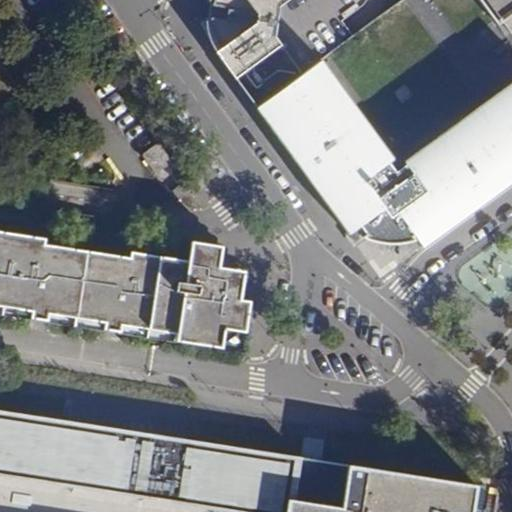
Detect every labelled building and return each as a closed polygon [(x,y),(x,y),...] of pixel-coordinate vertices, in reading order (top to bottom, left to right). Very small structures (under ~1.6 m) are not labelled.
[(212,0),(211,6),(228,9),(226,19),(210,18),(209,26),(214,40),(218,47),(214,51),(231,74),(245,93),(265,79),(255,65),(281,46),(270,30),(273,28),(275,24),(276,20),(275,13),(274,9),(286,0),(212,0)] [(511,0),(476,0),(494,24),(500,21),(508,31),(511,28),(511,0)] [(301,74),(281,46),(255,65),(265,79),(245,93),(255,107),(301,74)] [(389,157),(318,61),(301,74),(255,107),(346,231),(355,225),(360,232),(358,234),(363,238),(372,241),(382,242),(399,241),(405,240),(410,238),(408,235),(409,233),(419,245),(511,176),(511,76),(399,161),(403,167),(392,174),(383,162),(389,157)] [(0,310),(34,315),(35,309),(50,311),(49,317),(108,325),(108,320),(124,322),(123,327),(180,335),(179,344),(218,349),(222,327),(242,330),(247,302),(237,301),(226,299),(211,297),(212,287),(219,288),(229,284),(231,268),(215,265),(218,246),(188,241),(186,261),(130,254),(128,264),(126,282),(112,280),(115,262),(54,253),(51,272),(37,270),(40,251),(41,242),(0,236),(0,310)] [(54,253),(40,251),(37,270),(51,272),(54,253)] [(128,264),(115,262),(112,280),(126,282),(128,264)] [(229,284),(226,299),(237,301),(241,269),(231,268),(229,284)] [(226,299),(229,284),(219,288),(212,287),(211,297),(226,299)] [(50,311),(35,309),(34,315),(33,323),(48,325),(49,317),(50,311)] [(124,322),(108,320),(108,325),(107,333),(121,335),(123,327),(124,322)] [(0,390),(0,416),(138,439),(142,411),(0,390)] [(138,439),(0,416),(0,511),(470,511),(476,471),(369,455),(363,491),(362,500),(290,490),(292,480),(295,463),(288,462),(185,447),(188,428),(151,423),(148,440),(138,439)] [(363,491),(292,480),(290,490),(362,500),(363,491)]
